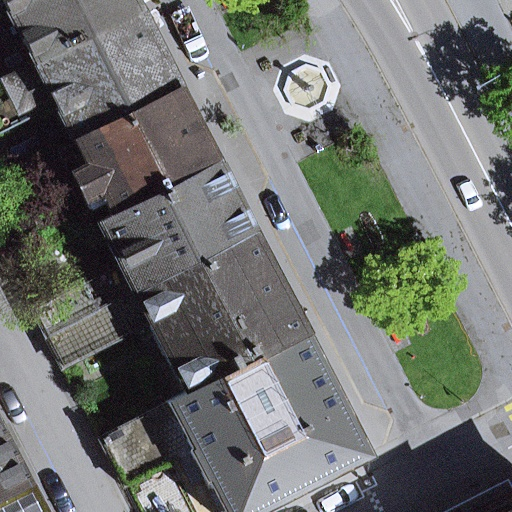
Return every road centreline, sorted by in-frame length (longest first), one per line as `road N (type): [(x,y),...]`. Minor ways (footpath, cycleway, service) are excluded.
road 1 (residential): [(189,0),(434,484)]
road 2 (primary): [(385,0),(511,244)]
road 3 (residential): [(97,511),(0,322)]
